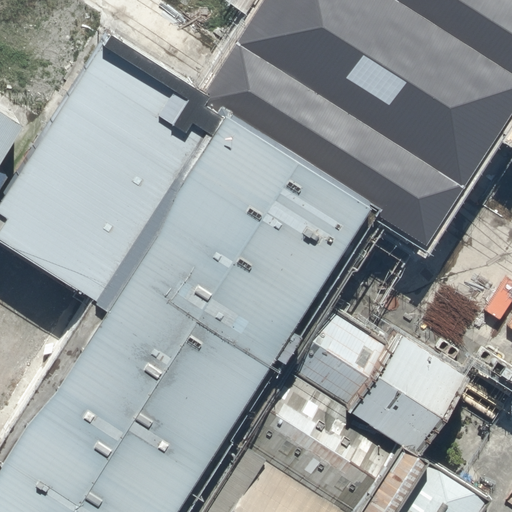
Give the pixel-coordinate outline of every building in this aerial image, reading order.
[(511,25),(511,0),(200,0),(158,68),(318,167),(394,214),(511,25)] [(158,68),(63,9),(0,109),(0,262),(48,292),(0,368),(0,511),(103,511),(318,167),(158,68)] [(367,314),(317,283),(278,346),(392,416),(439,340),(375,300),(367,314)] [(253,437),(326,483),(374,405),(278,346),(229,423),(253,437)] [(434,511),(458,475),(393,434),(344,511),(434,511)] [(307,511),(326,483),(253,437),(206,511),(307,511)]
